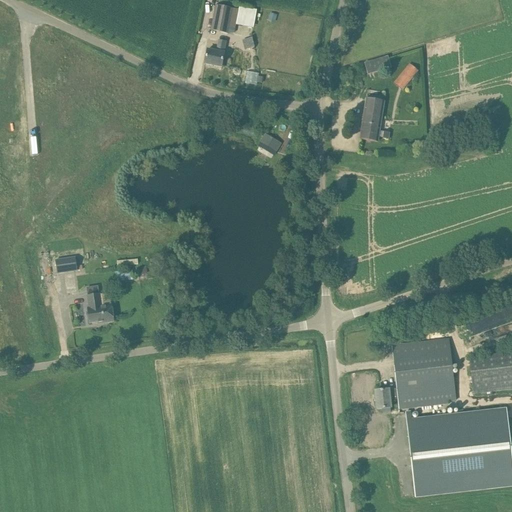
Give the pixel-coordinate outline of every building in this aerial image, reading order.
[(239,10),(215,6),(211,30),(228,34),(228,32),(234,33),(239,10)] [(243,7),(240,26),(252,28),(255,9),(243,7)] [(270,13),(268,20),(275,22),(277,15),(270,13)] [(226,42),(218,40),(216,52),(207,51),(205,64),(221,67),(224,53),(226,42)] [(391,68),(388,56),(364,63),(367,75),(391,68)] [(416,71),(409,65),(393,84),(400,90),(416,71)] [(244,83),(256,85),(258,73),(246,71),(244,83)] [(385,101),(366,98),(360,139),(378,142),(379,137),(383,138),(383,139),(388,140),(389,133),(379,131),(385,101)] [(262,140),(278,150),(281,144),(265,134),(262,140)] [(75,258),(56,261),(58,274),(77,271),(75,258)] [(146,267),(139,268),(140,275),(147,274),(146,267)] [(132,270),(124,271),(124,277),(128,276),(129,280),(133,280),(132,270)] [(100,294),(87,296),(89,308),(87,308),(90,323),(103,321),(103,323),(114,322),(111,305),(101,306),(100,294)] [(398,397),(399,407),(456,401),(449,339),(392,346),(397,389),(395,389),(397,389),(398,397)] [(511,389),(511,352),(469,358),(473,395),(511,389)] [(398,397),(397,389),(395,389),(375,391),(377,410),(382,409),(383,413),(391,412),(390,398),(398,397)] [(410,410),(405,411),(414,493),(511,482),(511,462),(506,407),(411,418),(410,410)]
